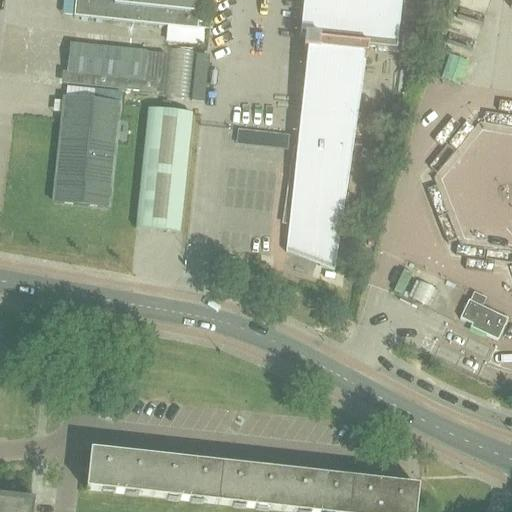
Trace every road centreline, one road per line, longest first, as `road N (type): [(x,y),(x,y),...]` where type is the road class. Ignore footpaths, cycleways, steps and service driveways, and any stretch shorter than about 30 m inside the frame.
road 1 (tertiary): [(511,459),(272,341),(222,322),(89,297)]
road 2 (residential): [(416,469),(73,435)]
road 3 (residential): [(73,435),(89,297)]
